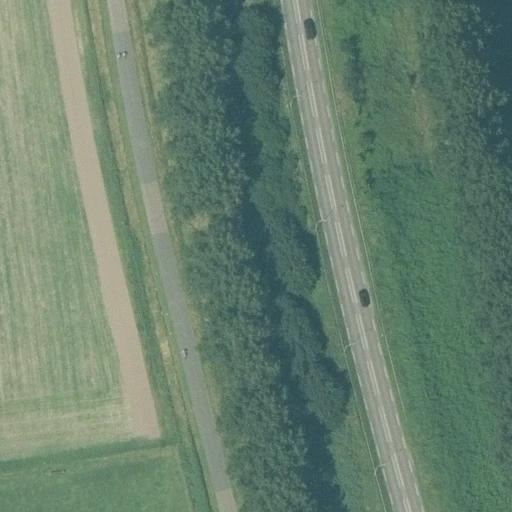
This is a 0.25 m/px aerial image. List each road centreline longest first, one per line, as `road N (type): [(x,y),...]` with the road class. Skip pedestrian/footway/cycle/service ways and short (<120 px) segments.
road 1 (primary): [(410,511),(370,366),(295,0)]
road 2 (unclassified): [(229,511),(135,122),(115,0)]
road 3 (unclassified): [(304,511),(245,287),(204,0)]
